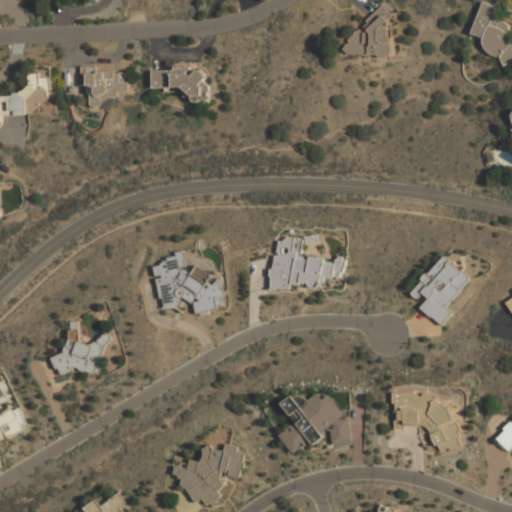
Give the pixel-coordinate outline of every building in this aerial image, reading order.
[(502,8),(484,2),(473,35),(485,39),(481,50),(504,58),(511,34),(511,24),(498,20),(502,8)] [(392,56),(393,11),(367,11),(366,32),(348,32),(347,55),(392,56)] [(85,69),(85,105),(118,105),(118,92),(129,92),(129,70),(85,69)] [(153,71),(153,91),(208,92),(208,72),(153,71)] [(2,115),(55,112),(53,74),(28,76),(30,92),(0,94),(0,124),(3,124),(2,115)] [(272,287),(292,289),(292,283),(321,286),(322,275),(343,277),(345,260),(337,259),(336,264),(325,263),(325,258),(303,255),(304,238),(278,235),(272,287)] [(163,309),(176,307),(182,297),(195,305),(196,313),(218,309),(227,292),(220,288),(223,282),(221,281),(210,283),(208,273),(196,266),(192,274),(184,269),(186,266),(183,251),(178,252),(176,256),(166,258),(162,265),(154,266),(157,277),(163,309)] [(443,324),(453,311),(448,306),(471,276),(443,254),(412,294),(422,302),(419,306),(443,324)] [(65,356),(56,354),(53,365),(98,375),(108,334),(100,332),(97,346),(79,342),(83,324),(73,321),(65,356)] [(293,455),(330,434),(337,446),(355,436),(332,395),(323,400),(319,393),(306,401),(301,393),(284,403),(297,424),(281,433),(293,455)] [(396,396),(396,428),(422,428),(422,432),(434,432),(434,449),(458,449),(458,396),(396,396)] [(0,443),(32,430),(21,404),(0,413),(0,443)] [(511,423),(498,437),(511,450),(511,449),(511,423)] [(224,473),(242,476),(246,450),(227,447),(226,449),(205,446),(203,461),(191,460),(190,467),(177,465),(175,477),(183,478),(182,487),(193,489),(192,498),(219,503),(224,473)] [(119,511),(117,509),(127,503),(121,493),(102,506),(98,499),(83,509),(85,511),(119,511)]
